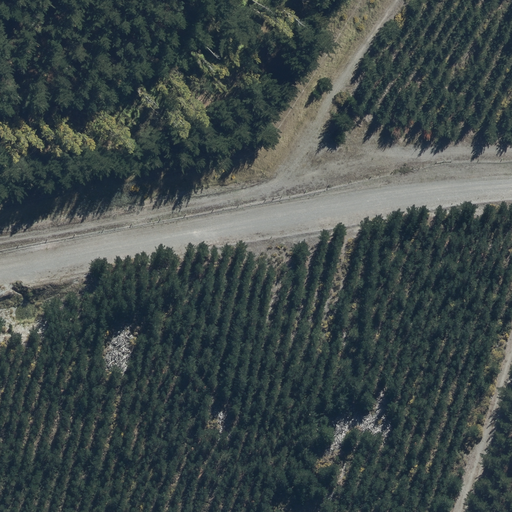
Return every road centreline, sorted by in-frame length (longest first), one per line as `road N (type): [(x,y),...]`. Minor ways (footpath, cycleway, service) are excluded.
road 1 (track): [(0,238),(444,148),(511,147)]
road 2 (unclassified): [(0,270),(413,197),(511,189)]
road 3 (track): [(272,199),(286,153),(396,0)]
road 4 (track): [(511,350),(459,511)]
